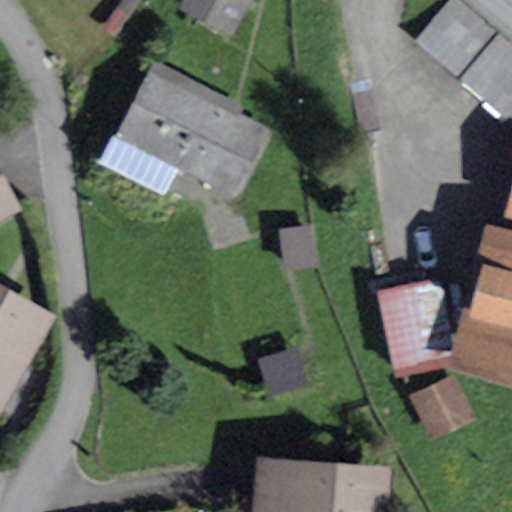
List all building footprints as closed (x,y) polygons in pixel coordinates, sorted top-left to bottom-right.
[(244,34),(259,0),(187,0),(184,7),(244,34)] [(511,117),(511,42),(461,0),(454,0),(420,40),(511,117)] [(244,194),(277,125),(247,110),(251,102),(159,57),(109,161),(171,191),(184,165),(244,194)] [(0,174),(12,169),(0,146),(0,174)] [(0,220),(31,204),(12,169),(0,174),(0,220)] [(511,372),(511,220),(505,219),(496,250),(507,253),(493,304),(482,301),(471,340),(466,357),(466,360),(511,372)] [(323,264),(318,222),(288,226),(293,268),(323,264)] [(0,393),(19,403),(70,307),(0,270),(0,393)] [(471,340),(453,271),(386,288),(408,372),(466,357),(471,340)] [(278,397),(318,385),(304,337),(263,349),(278,397)] [(481,416),(460,372),(417,392),(438,436),(481,416)] [(400,511),(404,461),(273,453),(269,511),(400,511)]
